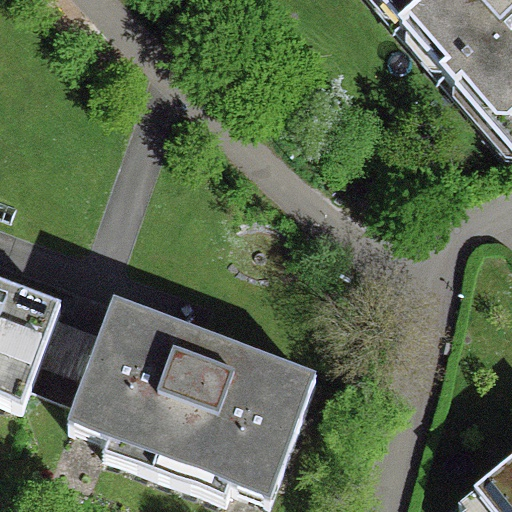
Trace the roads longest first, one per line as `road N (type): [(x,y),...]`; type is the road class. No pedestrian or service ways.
road 1 (residential): [(91,0),(174,88),(418,284)]
road 2 (residential): [(418,284),(380,511)]
road 3 (residential): [(511,205),(463,229),(418,284)]
